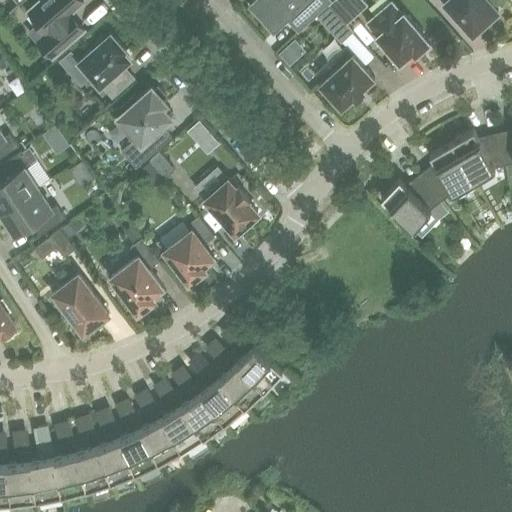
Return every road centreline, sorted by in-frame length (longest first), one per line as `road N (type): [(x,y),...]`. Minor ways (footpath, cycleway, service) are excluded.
road 1 (residential): [(76,369),(157,345),(233,295),(303,211)]
road 2 (residential): [(116,0),(303,211)]
road 3 (residential): [(343,153),(211,0)]
road 4 (residential): [(343,153),(445,77),(511,55)]
road 5 (residential): [(76,369),(0,256)]
